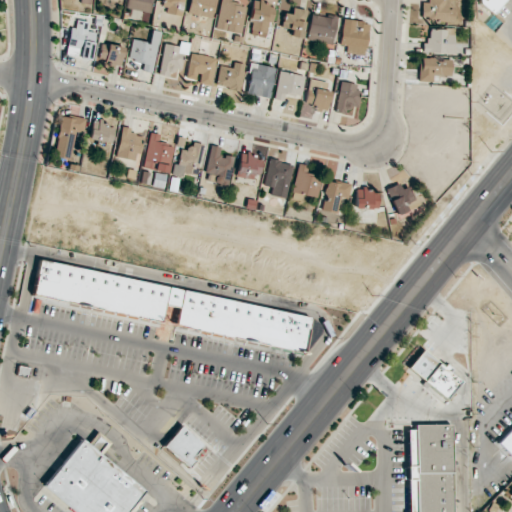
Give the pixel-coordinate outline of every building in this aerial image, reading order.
[(153,0),(126,0),(126,9),(152,12),(153,0)] [(188,0),(186,13),(211,18),(214,0),(188,0)] [(219,0),(214,28),(239,34),(245,5),(230,2),(229,0),(219,0)] [(249,36),(265,36),(266,23),(272,24),(273,6),(262,5),(262,0),(250,0),(249,22),(250,22),(249,36)] [(453,21),(453,9),(445,9),(445,0),(427,0),(427,2),(421,2),(421,20),(453,21)] [(475,0),(495,15),(506,0),(475,0)] [(291,14),(283,13),(280,27),(290,29),(289,36),(300,38),(306,10),(292,7),(291,14)] [(336,18),(310,13),(305,39),(331,44),(336,18)] [(67,55),(91,59),(95,32),(87,31),(88,22),(73,19),(67,55)] [(344,53),(364,55),(367,22),(341,20),(339,45),(345,45),(344,53)] [(151,73),(161,32),(152,29),(149,43),(132,39),(128,59),(143,63),(141,70),(151,73)] [(453,35),(445,35),(445,29),(425,29),(424,53),(452,53),(453,35)] [(164,43),(157,74),(178,79),(186,42),(180,41),(179,47),(164,43)] [(120,66),(123,46),(101,43),(99,57),(109,59),(108,64),(120,66)] [(215,57),(189,54),(185,80),(211,84),(215,57)] [(432,81),(432,75),(450,76),(450,59),(419,58),(419,81),(432,81)] [(232,68),(219,65),(215,86),(239,90),(244,64),(233,62),(232,68)] [(274,67),(251,63),(245,93),(268,98),(274,67)] [(284,94),(300,98),(305,77),(279,70),(272,98),(282,101),(284,94)] [(329,82),(308,80),(306,102),(316,103),(315,109),(326,110),(329,82)] [(334,112),(349,115),(351,106),(354,106),(359,85),(340,81),(334,112)] [(72,159),(73,132),(83,132),(84,117),(58,116),(56,158),(72,159)] [(112,143),(114,123),(91,121),(89,140),(112,143)] [(140,136),(131,135),(132,128),(120,126),(116,157),(137,160),(140,136)] [(159,134),(147,132),(144,169),(169,171),(171,145),(158,144),(159,134)] [(180,149),(177,164),(173,163),(170,174),(181,177),(182,173),(196,175),(202,144),(190,141),(188,150),(180,149)] [(228,185),(232,157),(219,155),(220,147),(209,145),(203,182),(228,185)] [(260,178),(261,155),(238,154),(237,177),(260,178)] [(285,198),(292,164),(268,159),(262,185),(271,187),(269,195),(285,198)] [(305,174),(307,166),(297,163),(289,198),(301,201),(302,194),(316,198),(321,177),(305,174)] [(321,210),(338,212),(340,197),(347,198),(349,184),(325,180),(321,210)] [(416,207),(409,183),(387,189),(394,214),(416,207)] [(378,189),(355,189),(354,208),(378,209),(378,189)] [(301,355),(29,297),(37,258),(309,316),(309,317),(315,319),(317,321),(319,323),(320,324),(320,328),(320,332),(318,334),(301,355)] [(442,365),(443,363),(450,369),(449,371),(462,382),(444,404),(404,371),(422,349),(442,365)] [(450,424),(450,511),(406,511),(406,429),(414,429),(413,425),(450,424)] [(161,447),(180,425),(206,448),(187,469),(161,447)] [(511,458),(496,443),(511,426),(511,458)] [(126,511),(73,511),(42,486),(81,439),(87,444),(97,432),(110,442),(100,454),(144,491),(126,511)]
